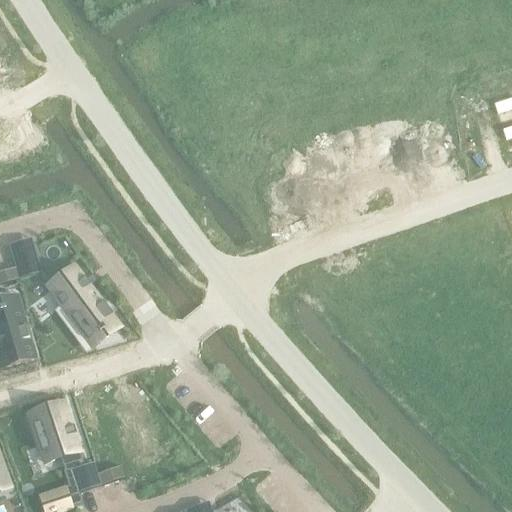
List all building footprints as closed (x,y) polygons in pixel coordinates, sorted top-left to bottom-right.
[(39,263),(16,270),(19,281),(42,274),(39,263)] [(74,269),(48,288),(58,301),(89,343),(99,335),(100,336),(105,333),(104,331),(114,324),(110,318),(113,316),(103,304),(101,305),(74,269)] [(2,274),(0,274),(0,286),(19,281),(16,270),(2,274)] [(0,358),(3,370),(34,361),(18,308),(0,313),(0,358)] [(134,390),(85,405),(94,433),(123,423),(130,444),(148,439),(141,417),(143,417),(134,390)] [(64,405),(30,416),(46,465),(80,454),(64,405)] [(163,462),(169,476),(191,467),(185,453),(163,462)] [(93,464),(71,472),(79,495),(101,487),(93,464)] [(121,468),(98,476),(102,487),(124,480),(121,468)]
